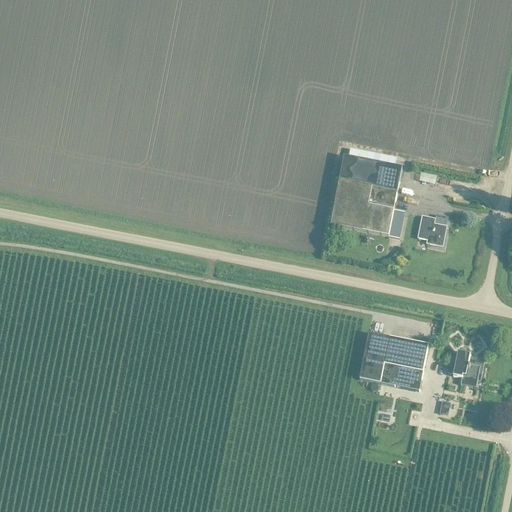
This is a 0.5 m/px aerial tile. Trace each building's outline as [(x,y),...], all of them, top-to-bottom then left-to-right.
[(399,239),(404,213),(393,211),(397,193),(397,194),(402,169),(344,157),(335,204),(331,226),(399,239)] [(443,248),(447,227),(434,225),(435,220),(422,217),(417,239),(427,241),(426,245),(443,248)] [(369,335),(360,381),(379,384),(383,365),(423,373),(428,346),(369,335)] [(453,377),(461,379),(460,385),(476,389),(481,363),(469,361),(470,355),(458,353),(453,377)] [(383,365),(379,384),(419,392),(423,373),(383,365)]
